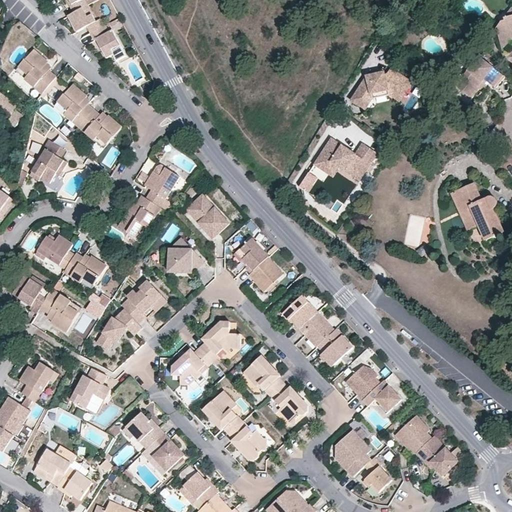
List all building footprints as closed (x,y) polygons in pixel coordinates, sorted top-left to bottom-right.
[(70,0),(66,0),(75,16),(78,14),(70,0)] [(70,0),(78,14),(85,10),(90,8),(94,6),(90,0),(70,0)] [(89,19),(94,16),(90,8),(85,10),(89,19)] [(83,32),(81,28),(85,27),(86,30),(88,29),(92,36),(106,29),(102,21),(98,24),(94,16),(89,19),(85,10),(78,14),(75,16),(69,19),(78,35),(83,32)] [(511,15),(505,18),(506,20),(503,21),(497,28),(499,35),(509,32),(509,30),(511,29),(511,15)] [(128,58),(114,32),(110,35),(106,29),(92,36),(96,43),(98,42),(101,47),(104,45),(106,49),(103,51),(108,60),(115,57),(119,63),(128,58)] [(511,29),(509,30),(509,32),(499,35),(503,51),(511,41),(511,29)] [(34,51),(18,69),(27,77),(24,81),(43,97),(59,80),(51,73),(46,69),(48,66),(50,64),(34,51)] [(481,90),(479,89),(487,80),(490,83),(498,89),(507,78),(478,54),(472,61),(476,64),(465,78),(469,82),(461,91),(473,100),(481,90)] [(18,69),(15,73),(24,81),(27,77),(18,69)] [(361,103),(367,107),(373,99),(377,94),(385,92),(391,95),(396,99),(401,102),(413,83),(392,69),(388,75),(386,75),(386,73),(378,74),(368,76),(351,101),(359,106),(361,103)] [(485,93),(489,87),(488,86),(490,83),(487,80),(479,89),(481,90),(485,93)] [(95,111),(90,106),(85,102),(87,99),(89,98),(73,83),(56,102),(65,109),(62,113),(79,129),(81,126),(95,111)] [(0,108),(12,117),(8,121),(16,128),(24,117),(16,111),(18,108),(0,94),(0,108)] [(56,102),(53,106),(62,113),(65,109),(56,102)] [(79,129),(97,145),(100,141),(109,149),(125,131),(109,117),(108,118),(106,120),(101,116),(95,111),(81,126),(79,129)] [(358,179),(376,152),(362,142),(354,153),(353,155),(345,150),(346,148),(331,137),(313,162),(325,170),(331,160),(338,165),(358,179)] [(31,173),(40,179),(50,184),(55,176),(58,171),(60,172),(66,162),(60,159),(64,151),(47,141),(42,149),(45,151),(31,173)] [(106,153),(109,149),(100,141),(97,145),(106,153)] [(332,175),(338,165),(331,160),(325,170),(332,175)] [(151,202),(159,207),(179,177),(161,165),(156,166),(144,185),(151,189),(145,198),(151,202)] [(318,178),(309,172),(300,187),(308,193),(318,178)] [(31,173),(29,177),(38,182),(40,179),(31,173)] [(493,196),(489,197),(483,199),(476,183),(451,193),(469,231),(479,226),(486,241),(506,232),(495,208),(497,207),(498,205),(499,203),(498,199),(495,197),(493,196)] [(193,186),(187,194),(193,199),(199,191),(193,186)] [(0,209),(10,194),(0,187),(0,209)] [(194,218),(196,216),(200,219),(198,221),(212,236),(228,221),(202,193),(185,209),(194,218)] [(15,198),(10,194),(0,209),(0,217),(1,218),(15,198)] [(142,196),(136,204),(132,210),(129,208),(117,226),(134,237),(142,225),(147,228),(160,208),(159,207),(151,202),(145,198),(142,196)] [(134,237),(139,240),(147,228),(142,225),(134,237)] [(58,235),(55,239),(54,241),(45,236),(35,254),(42,259),(45,255),(58,264),(67,251),(71,244),(58,235)] [(186,250),(192,249),(181,237),(177,241),(186,250)] [(237,255),(243,261),(248,266),(245,268),(251,275),(267,259),(268,259),(263,253),(263,252),(252,240),(237,255)] [(192,249),(186,250),(177,241),(170,248),(169,252),(168,272),(184,273),(188,269),(192,274),(204,262),(192,249)] [(83,253),(88,247),(82,242),(76,253),(81,256),(83,253)] [(113,255),(106,250),(102,256),(110,260),(113,255)] [(74,255),(67,251),(58,264),(65,269),(74,255)] [(63,273),(82,285),(85,281),(95,287),(108,266),(90,256),(89,257),(87,260),(81,256),(76,253),(74,255),(65,269),(63,273)] [(56,268),(58,264),(45,255),(42,259),(56,268)] [(240,263),(243,261),(237,255),(234,257),(240,263)] [(275,284),(283,276),(267,259),(251,275),(249,276),(256,282),(258,280),(260,283),(257,285),(265,293),(266,291),(275,284)] [(13,293),(21,298),(31,304),(30,307),(37,312),(41,307),(52,290),(44,285),(31,277),(25,273),(13,293)] [(33,274),(31,277),(44,285),(47,282),(33,274)] [(139,289),(135,293),(131,289),(125,295),(125,297),(119,302),(124,308),(139,324),(146,317),(144,314),(152,307),(149,304),(152,300),(156,304),(164,295),(148,277),(137,286),(139,289)] [(92,292),(95,287),(85,281),(82,285),(92,292)] [(266,291),(268,294),(277,286),(275,284),(266,291)] [(49,312),(55,316),(53,319),(52,320),(70,332),(83,311),(73,304),(75,300),(54,286),(52,290),(41,307),(49,312)] [(106,304),(109,296),(102,293),(98,301),(106,304)] [(156,304),(152,307),(156,312),(168,299),(164,295),(156,304)] [(291,316),(295,319),(296,320),(295,322),(302,328),(319,312),(303,296),(286,310),(291,316)] [(21,298),(19,301),(30,307),(31,304),(21,298)] [(75,300),(73,304),(83,311),(86,307),(75,300)] [(139,324),(124,308),(113,318),(112,318),(98,344),(110,350),(115,340),(120,332),(121,332),(123,332),(127,328),(134,336),(142,328),(139,324)] [(319,312),(302,328),(318,347),(319,345),(335,331),(319,312)] [(239,331),(228,332),(228,320),(218,321),(212,326),(215,330),(212,333),(209,331),(205,332),(202,335),(204,338),(199,343),(213,358),(218,352),(217,351),(214,348),(220,342),(223,345),(226,349),(231,344),(240,344),(239,331)] [(121,332),(120,332),(115,340),(120,343),(126,332),(127,328),(123,332),(121,332)] [(336,365),(354,348),(341,333),(337,329),(335,331),(319,345),(325,352),(322,355),(328,361),(330,359),(336,365)] [(223,345),(220,342),(214,348),(217,351),(223,345)] [(213,358),(199,343),(194,349),(190,346),(185,350),(185,354),(186,356),(182,360),(179,356),(172,363),(172,372),(179,372),(180,381),(188,382),(200,370),(198,369),(195,365),(201,360),(204,363),(205,365),(213,358)] [(272,368),(269,368),(267,365),(270,363),(262,354),(244,370),(256,384),(259,381),(262,379),(268,384),(264,386),(270,393),(284,381),(279,376),(281,374),(277,370),(272,368)] [(330,359),(328,361),(333,367),(336,365),(330,359)] [(39,362),(36,360),(30,368),(34,370),(39,362)] [(204,363),(201,360),(195,365),(198,369),(204,363)] [(26,385),(39,393),(48,380),(52,382),(57,374),(39,362),(34,370),(30,368),(28,366),(19,380),(26,385)] [(382,383),(376,378),(378,376),(371,368),(363,365),(347,380),(352,386),(354,384),(360,391),(358,393),(364,400),(373,391),(382,383)] [(91,379),(88,377),(74,403),(88,410),(96,396),(108,402),(114,391),(106,387),(111,377),(95,370),(91,379)] [(52,382),(48,380),(39,393),(43,396),(52,382)] [(301,395),(298,398),(294,395),(295,392),(294,387),(291,384),(289,386),(284,381),(270,393),(275,398),(278,396),(284,402),(281,404),(280,408),(291,420),(293,421),(297,421),(297,418),(301,414),(304,414),(308,411),(308,402),(301,395)] [(377,396),(376,398),(380,403),(378,405),(386,413),(402,399),(385,381),(382,383),(373,391),(377,396)] [(26,385),(20,393),(26,397),(31,400),(34,402),(39,393),(26,385)] [(238,413),(235,415),(229,409),(232,406),(228,402),(232,398),(223,389),(202,407),(212,417),(215,414),(217,417),(217,419),(217,423),(222,428),(223,426),(229,432),(243,418),(238,413)] [(373,391),(364,400),(369,404),(374,400),(376,398),(377,396),(373,391)] [(281,404),(284,402),(278,396),(275,398),(281,404)] [(1,407),(3,409),(0,413),(0,426),(11,434),(16,426),(19,422),(21,424),(24,419),(29,411),(25,408),(31,400),(26,397),(21,406),(7,397),(1,407)] [(378,405),(376,408),(383,415),(386,413),(378,405)] [(232,406),(229,409),(235,415),(238,413),(232,406)] [(128,427),(135,436),(148,449),(150,448),(166,433),(159,426),(155,429),(150,423),(151,421),(143,413),(128,427)] [(416,415),(398,433),(404,439),(401,441),(414,456),(417,453),(433,438),(428,432),(430,429),(416,415)] [(260,455),(260,452),(264,448),(267,448),(266,437),(264,436),(256,428),(254,430),(252,432),(245,426),(249,424),(243,418),(229,432),(233,437),(232,438),(236,443),(239,443),(242,442),(245,446),(242,449),(250,458),(256,458),(260,455)] [(151,421),(150,423),(155,429),(159,426),(153,420),(151,421)] [(21,424),(19,422),(11,434),(12,435),(14,436),(21,424)] [(249,424),(245,426),(252,432),(254,430),(249,424)] [(121,434),(113,425),(107,432),(117,437),(121,434)] [(11,434),(0,426),(0,450),(2,452),(12,435),(11,434)] [(132,439),(135,436),(128,427),(124,431),(132,439)] [(338,458),(346,467),(348,465),(351,468),(349,470),(355,476),(367,465),(373,459),(369,454),(373,450),(355,429),(339,444),(338,458)] [(184,458),(178,451),(180,449),(166,433),(150,448),(157,455),(155,458),(162,465),(169,472),(184,458)] [(454,468),(460,461),(436,436),(433,438),(417,453),(430,466),(433,464),(437,469),(445,476),(454,468)] [(49,448),(35,471),(59,486),(71,467),(72,464),(72,463),(56,453),(49,448)] [(60,448),(56,453),(72,463),(75,458),(60,448)] [(184,458),(187,455),(180,449),(178,451),(184,458)] [(379,492),(393,479),(382,466),(384,464),(377,456),(373,459),(367,465),(374,472),(368,478),(373,485),(379,492)] [(113,465),(107,458),(100,464),(106,471),(113,465)] [(19,477),(24,467),(15,462),(9,472),(19,477)] [(191,482),(200,473),(192,463),(182,472),(191,482)] [(166,475),(169,472),(162,465),(159,468),(166,475)] [(65,492),(66,490),(73,494),(82,500),(94,481),(71,467),(59,486),(58,488),(65,492)] [(215,485),(213,487),(207,480),(200,473),(191,482),(187,485),(200,500),(202,498),(208,504),(218,495),(222,492),(215,485)] [(209,478),(207,480),(213,487),(215,485),(209,478)] [(368,478),(365,481),(370,487),(373,485),(368,478)] [(200,500),(187,485),(181,490),(194,505),(196,504),(200,500)] [(309,502),(307,505),(300,497),(302,495),(296,488),(289,488),(269,506),(274,511),(278,511),(280,511),(281,511),(312,511),(314,511),(316,509),(310,502),(309,502)] [(232,511),(234,511),(218,495),(208,504),(201,510),(200,511),(232,511)] [(307,505),(309,502),(302,495),(300,497),(307,505)] [(201,510),(208,504),(202,498),(200,500),(196,504),(201,510)] [(106,511),(137,511),(111,501),(108,509),(106,511)]
